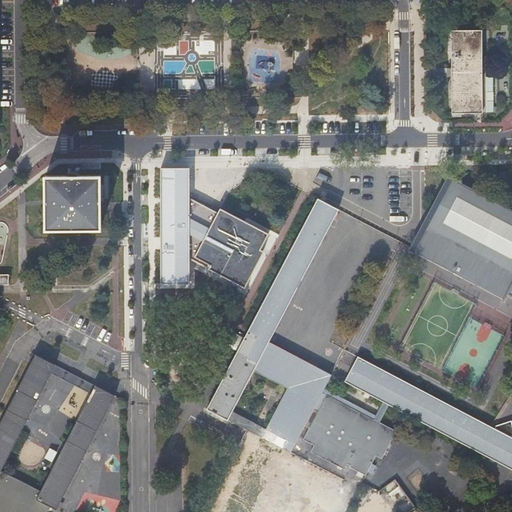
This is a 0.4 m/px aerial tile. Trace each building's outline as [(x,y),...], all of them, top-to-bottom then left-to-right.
[(482,28),(451,28),(451,113),(486,113),(486,74),(481,74),(482,28)] [(196,257),(218,213),(188,199),(188,161),(161,162),(160,278),(188,278),(189,253),(196,257)] [(100,176),(45,176),(45,229),(100,229),(100,176)] [(511,210),(452,179),(413,249),(505,298),(504,299),(506,300),(509,293),(511,294),(511,210)] [(338,210),(316,199),(245,335),(207,408),(227,419),(232,410),(254,368),(268,341),(338,210)] [(218,213),(196,257),(242,282),(266,233),(220,209),(218,213)] [(30,261),(32,252),(25,250),(22,259),(30,261)] [(0,285),(8,286),(8,276),(0,275),(0,285)] [(268,341),(254,368),(289,387),(303,360),(268,341)] [(95,385),(90,394),(40,490),(2,470),(51,374),(56,365),(35,355),(19,386),(0,423),(0,511),(46,511),(50,506),(57,509),(115,395),(95,385)] [(494,429),(476,419),(383,370),(358,356),(345,381),(371,395),(383,401),(387,404),(511,469),(511,438),(509,437),(494,429)] [(303,360),(289,387),(267,429),(262,437),(222,511),(249,511),(283,448),(290,452),(304,425),(323,388),(330,374),(303,360)] [(51,374),(90,394),(95,385),(56,365),(51,374)] [(375,415),(323,388),(304,425),(310,428),(305,438),(316,444),(313,449),(344,468),(348,461),(366,472),(375,455),(380,458),(395,431),(378,422),(373,419),(375,415)] [(375,415),(373,419),(378,422),(387,404),(383,401),(375,415)] [(267,429),(232,410),(227,419),(262,437),(267,429)] [(511,426),(505,423),(496,426),(494,429),(509,437),(511,436),(511,426)]
